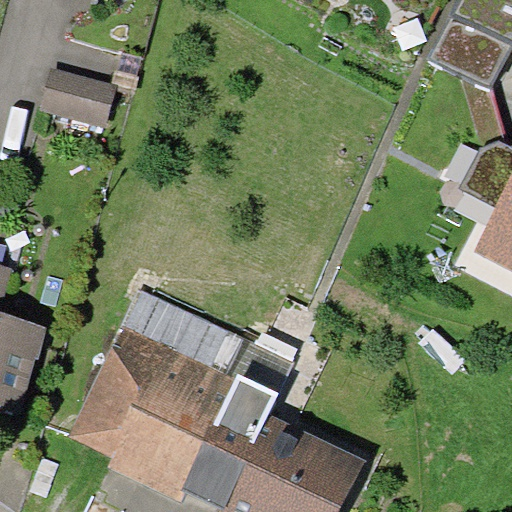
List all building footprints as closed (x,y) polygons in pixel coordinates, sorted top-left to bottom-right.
[(511,0),(459,0),(424,67),(485,99),(507,58),(511,60),(511,0)] [(100,131),(109,97),(48,80),(38,114),(100,131)] [(511,167),(465,256),(511,280),(511,167)] [(0,418),(7,420),(30,338),(0,329),(0,278),(0,277),(0,418)] [(134,303),(76,445),(183,497),(183,498),(212,511),(335,511),(350,481),(258,437),(272,408),(219,384),(234,350),(134,303)]
